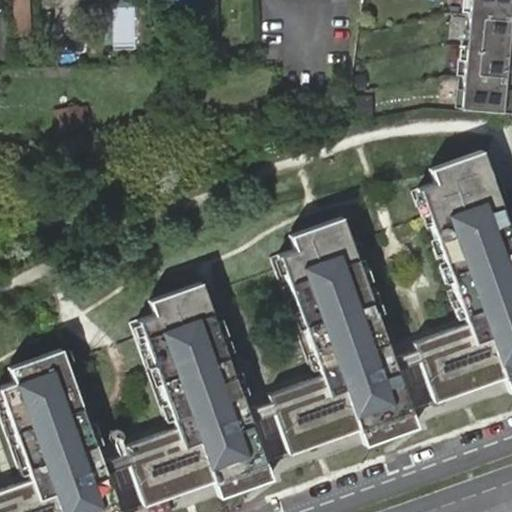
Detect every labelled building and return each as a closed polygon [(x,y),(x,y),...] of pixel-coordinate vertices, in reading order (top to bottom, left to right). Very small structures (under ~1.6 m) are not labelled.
[(12,0),(13,14),(29,14),(28,0),(12,0)] [(511,0),(469,0),(460,110),(502,114),(511,0)] [(511,109),(511,0),(502,114),(511,115),(511,109)] [(13,14),(14,31),(29,32),(29,14),(13,14)] [(91,16),(91,50),(115,50),(115,15),(91,16)] [(150,26),(152,60),(171,60),(170,32),(160,33),(159,25),(150,26)] [(53,105),(53,130),(88,130),(88,106),(53,105)] [(511,237),(481,150),(429,169),(432,176),(435,183),(418,189),(467,323),(429,336),(413,341),(416,348),(420,359),(435,402),(505,378),(508,385),(510,392),(511,391),(511,237)] [(393,357),(342,216),(290,235),(295,250),(280,255),(322,374),(269,393),(271,400),(275,411),(290,454),(360,430),(363,437),(366,444),(417,426),(415,419),(412,410),(396,367),(393,357)] [(249,408),(203,281),(152,300),(156,314),(140,320),(179,427),(125,446),(127,453),(131,464),(147,507),(217,482),(219,489),(222,495),(273,477),(271,470),(268,462),(252,420),(249,408)] [(105,461),(64,348),(12,366),(18,381),(2,386),(34,477),(0,488),(0,511),(123,511),(109,472),(105,461)] [(420,359),(416,348),(393,357),(396,367),(420,359)] [(275,411),(271,400),(249,408),(252,420),(275,411)] [(115,457),(105,461),(109,472),(119,468),(131,464),(127,453),(115,457)]
